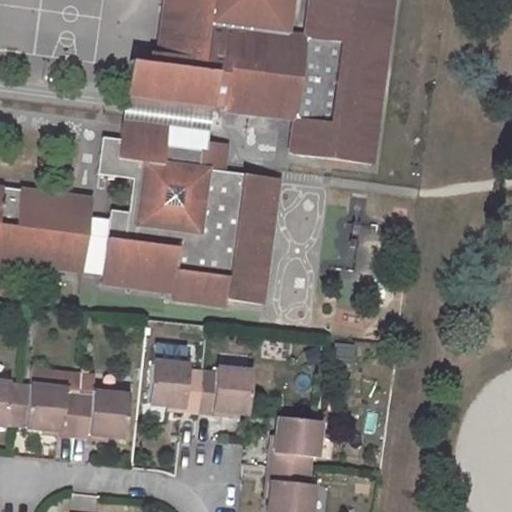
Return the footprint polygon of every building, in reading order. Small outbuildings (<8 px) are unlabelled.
[(162,0),(155,54),(128,51),(122,97),(210,109),(211,97),(222,99),(221,109),(293,118),(288,154),(370,164),(390,0),(162,0)] [(120,122),(166,128),(164,146),(199,150),(204,151),(210,109),(122,97),(119,123),(120,122)] [(109,209),(107,219),(100,275),(99,282),(171,293),(175,271),(227,278),(224,300),(261,305),(277,179),(197,168),(199,150),(164,146),(166,128),(120,122),(119,123),(117,140),(101,138),(95,175),(131,179),(126,212),(109,209)] [(0,260),(81,272),(88,217),(17,208),(20,190),(0,187),(0,260)] [(88,217),(81,272),(100,275),(107,219),(88,217)] [(175,271),(171,293),(171,298),(223,304),(224,300),(227,278),(175,271)] [(151,361),(147,403),(181,406),(181,414),(196,415),(201,370),(186,368),(186,364),(151,361)] [(211,410),(246,414),(251,371),(214,367),(213,372),(201,370),(196,415),(211,416),(211,410)] [(0,424),(3,425),(8,382),(0,381),(0,424)] [(64,387),(28,384),(24,427),(58,431),(57,436),(72,437),(77,394),(64,393),(64,387)] [(88,434),(123,437),(127,395),(91,390),(90,395),(77,394),(72,437),(88,439),(88,434)] [(265,466),(309,471),(310,457),(314,458),(319,422),(276,417),(273,452),(267,451),(265,466)] [(269,482),(265,511),(309,511),(312,486),(307,485),(309,471),(265,466),(263,481),(269,482)]
